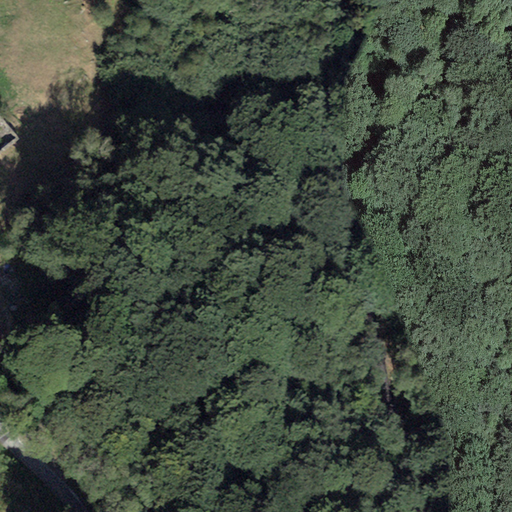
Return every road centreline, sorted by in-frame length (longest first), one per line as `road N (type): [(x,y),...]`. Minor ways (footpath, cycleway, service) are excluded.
road 1 (track): [(423,511),(385,407),(334,159),(340,0)]
road 2 (track): [(62,491),(19,388),(0,296)]
